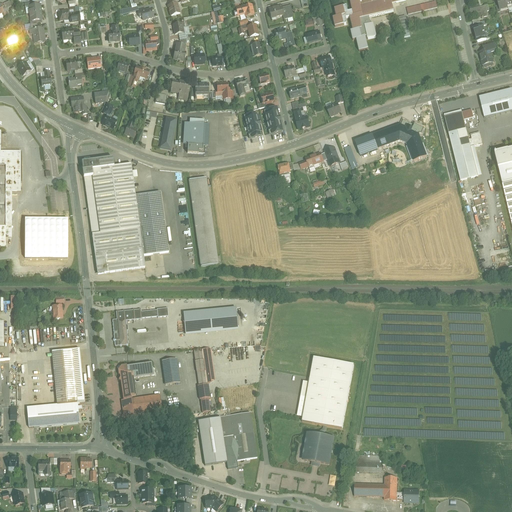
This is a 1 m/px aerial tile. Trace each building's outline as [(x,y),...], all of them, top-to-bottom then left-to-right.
[(307,0),(300,0),(303,8),(309,7),(307,0)] [(349,0),(353,12),(348,13),(347,7),(335,10),(337,18),(333,19),(335,27),(347,25),(346,19),(350,18),(353,31),(351,32),(353,41),(357,40),(359,52),(368,50),(365,38),(367,37),(368,40),(377,38),(373,25),(371,25),(369,18),(394,12),(392,4),(406,1),(405,0),(349,0)] [(505,0),(496,0),(498,6),(500,11),(508,9),(505,0)] [(9,2),(0,6),(2,11),(8,8),(8,9),(11,8),(9,2)] [(436,2),(427,4),(429,11),(437,9),(436,2)] [(177,4),(167,6),(167,7),(168,7),(171,17),(170,17),(171,17),(180,14),(177,4)] [(427,4),(407,9),(408,16),(429,11),(427,4)] [(244,6),(240,7),(236,8),(237,16),(245,14),(246,17),(254,15),(252,5),(244,7),(244,6)] [(34,6),(29,7),(30,15),(41,13),(40,11),(41,11),(40,6),(34,6)] [(283,6),(269,9),(271,19),(283,16),(284,20),(293,18),(291,6),(283,8),(283,6)] [(469,8),(471,14),(480,12),(482,19),(484,19),(483,18),(488,17),(487,12),(489,12),(488,6),(480,8),(479,6),(469,8)] [(151,10),(141,13),(144,22),(153,19),(151,10)] [(68,12),(59,13),(60,22),(64,21),(70,20),(69,15),(68,12)] [(41,13),(30,15),(31,23),(32,22),(42,21),(41,16),(41,13)] [(73,15),(69,15),(70,20),(64,21),(65,24),(70,23),(79,22),(80,22),(79,14),(76,14),(73,15)] [(182,24),(173,26),(175,35),(184,34),(182,24)] [(241,29),(238,30),(240,35),(244,35),(243,29),(247,28),(247,27),(249,27),(248,24),(240,26),(241,29)] [(249,27),(247,27),(247,28),(250,38),(259,36),(256,25),(249,27)] [(479,27),(473,29),(476,38),(478,43),(486,40),(483,27),(483,26),(479,27)] [(118,27),(114,28),(114,33),(109,34),(109,42),(114,42),(120,42),(119,33),(118,27)] [(38,30),(33,31),(35,45),(45,43),(43,29),(38,30)] [(73,30),(61,32),(63,42),(69,41),(74,41),(73,42),(73,44),(74,45),(81,44),(81,43),(79,34),(79,32),(73,32),(73,30)] [(285,30),(275,33),(276,38),(277,41),(287,39),(289,47),(289,48),(295,46),(292,33),(286,34),(285,30)] [(16,44),(13,36),(6,38),(4,32),(1,33),(0,33),(0,42),(3,49),(8,47),(8,48),(11,47),(10,46),(16,44)] [(86,32),(82,33),(79,34),(81,43),(84,42),(88,41),(86,32)] [(319,33),(307,36),(306,36),(308,45),(309,44),(321,41),(322,41),(319,32),(319,33)] [(21,35),(16,37),(20,46),(26,43),(22,34),(21,35)] [(139,36),(129,37),(129,46),(130,46),(130,45),(134,45),(134,46),(139,45),(139,36)] [(158,36),(153,37),(153,36),(151,36),(151,37),(150,37),(151,41),(147,41),(147,43),(145,43),(146,51),(157,50),(156,45),(158,45),(159,44),(159,43),(160,41),(160,40),(158,41),(158,40),(158,37),(158,36)] [(494,42),(487,44),(489,50),(490,50),(490,52),(496,50),(494,42)] [(253,46),(251,46),(252,48),(254,58),(263,56),(260,44),(253,46)] [(179,45),(177,45),(176,51),(175,51),(173,60),(179,61),(179,60),(183,61),(183,62),(184,62),(186,53),(184,53),(185,47),(179,45)] [(489,50),(479,53),(482,66),(493,63),(490,52),(490,50),(489,50)] [(204,55),(199,56),(198,55),(198,57),(194,57),(194,65),(195,65),(204,65),(205,65),(204,55)] [(330,57),(320,60),(322,68),(326,67),(328,72),(326,72),(328,78),(334,76),(333,71),(334,70),(330,57)] [(100,58),(87,60),(88,70),(101,68),(100,58)] [(222,58),(212,59),(212,67),(213,67),(216,67),(222,66),(222,58)] [(76,62),(66,63),(67,72),(74,71),(78,71),(76,62)] [(21,66),(17,68),(17,69),(18,69),(23,76),(22,77),(31,72),(31,71),(26,64),(26,63),(21,66)] [(125,65),(119,63),(117,72),(126,75),(129,65),(125,64),(125,65)] [(318,69),(316,63),(312,64),(315,75),(321,73),(320,69),(318,69)] [(294,67),(284,69),(286,78),(296,76),(294,67)] [(149,72),(137,68),(134,77),(131,76),(128,83),(127,87),(134,89),(137,80),(145,83),(146,80),(147,78),(148,78),(149,75),(148,74),(149,72)] [(49,72),(44,73),(45,79),(41,79),(42,87),(51,86),(49,72)] [(268,74),(258,77),(260,85),(270,83),(268,74)] [(76,80),(68,81),(69,83),(69,84),(69,89),(77,88),(77,86),(82,85),(81,77),(75,78),(76,80)] [(244,80),(235,82),(237,90),(238,90),(243,89),(246,88),(246,87),(249,86),(248,82),(245,83),(244,80)] [(183,82),(178,81),(178,84),(172,83),(171,93),(179,95),(178,101),(187,102),(189,92),(187,92),(188,84),(183,83),(183,82)] [(227,84),(217,85),(218,96),(222,96),(223,100),(231,99),(229,92),(228,93),(227,84)] [(208,85),(195,85),(195,95),(204,95),(204,96),(208,96),(208,93),(208,85)] [(295,89),(289,90),(291,99),(296,99),(295,98),(301,97),(301,95),(307,93),(306,87),(296,90),(295,89)] [(511,90),(511,89),(479,98),(484,118),(511,111),(511,90)] [(102,94),(94,95),(95,105),(105,103),(109,93),(102,94)] [(268,93),(264,94),(264,95),(260,96),(262,104),(266,103),(266,104),(267,104),(271,103),(271,102),(274,101),(273,98),(272,97),(273,96),(272,93),(269,94),(268,93)] [(166,96),(157,94),(155,103),(165,105),(166,96)] [(342,96),(336,97),(337,104),(338,104),(344,103),(342,96)] [(83,98),(71,100),(72,108),(73,108),(74,114),(78,113),(78,114),(82,113),(83,115),(87,115),(86,108),(83,108),(82,107),(84,106),(83,98)] [(337,104),(327,109),(330,118),(335,116),(334,115),(341,112),(338,104),(337,104)] [(277,108),(264,112),(269,135),(283,132),(277,108)] [(472,111),(462,113),(462,114),(464,121),(474,118),(472,111)] [(257,113),(244,116),(249,139),(262,136),(257,113)] [(299,113),(295,114),(296,120),(298,130),(302,129),(306,128),(305,127),(309,126),(307,117),(301,119),(299,113)] [(464,121),(462,114),(445,118),(460,181),(478,177),(471,148),(469,140),(464,121)] [(117,122),(106,117),(103,126),(113,130),(117,122)] [(176,120),(166,118),(160,149),(170,151),(176,120)] [(190,123),(185,123),(183,145),(188,145),(187,154),(204,155),(205,146),(207,146),(209,125),(204,124),(190,123)] [(401,125),(373,136),(373,135),(355,142),(361,157),(378,151),(378,150),(400,142),(407,145),(413,162),(427,157),(419,133),(401,125)] [(132,129),(128,127),(124,135),(134,139),(137,131),(132,129)] [(479,133),(471,135),(472,140),(469,140),(471,148),(482,145),(479,133)] [(0,147),(0,247),(6,247),(6,240),(12,240),(12,192),(21,192),(21,152),(1,152),(1,147),(0,147)] [(351,147),(344,149),(352,170),(358,167),(351,147)] [(340,163),(334,148),(325,152),(326,154),(328,160),(330,167),(340,163)] [(511,149),(495,154),(511,224),(511,149)] [(320,154),(310,157),(311,158),(306,160),(307,161),(309,167),(309,169),(314,167),(314,166),(323,162),(321,155),(320,154)] [(131,165),(114,167),(113,159),(82,163),(83,172),(82,172),(83,179),(84,178),(92,235),(97,275),(145,268),(144,257),(169,253),(160,193),(135,197),(131,165)] [(307,161),(299,164),(301,170),(309,167),(307,161)] [(346,162),(340,165),(342,171),(348,168),(346,162)] [(285,165),(282,166),(278,166),(279,170),(280,177),(284,176),(285,178),(290,177),(290,173),(291,173),(290,171),(289,164),(285,165)] [(206,179),(189,181),(201,268),(218,265),(206,179)] [(326,193),(328,198),(336,195),(334,189),(326,193)] [(68,220),(25,220),(24,259),(68,260),(68,220)] [(183,260),(184,276),(196,276),(195,259),(183,260)] [(61,306),(54,307),(54,311),(53,311),(52,312),(53,314),(53,315),(54,319),(63,318),(62,315),(63,315),(62,312),(62,311),(61,306)] [(135,311),(133,309),(132,311),(125,312),(124,310),(123,312),(118,312),(117,311),(116,312),(116,313),(117,320),(112,320),(114,339),(115,340),(116,342),(115,343),(115,347),(120,346),(121,348),(122,346),(126,346),(127,347),(128,346),(127,331),(126,331),(126,326),(126,321),(133,321),(135,322),(136,320),(140,320),(141,321),(142,320),(142,319),(158,317),(158,318),(159,319),(159,318),(167,317),(168,318),(168,317),(168,309),(167,309),(167,308),(166,309),(158,310),(158,309),(157,310),(157,311),(141,312),(141,310),(140,309),(139,310),(135,311)] [(235,309),(184,315),(186,336),(238,330),(235,309)] [(29,428),(59,426),(79,424),(77,404),(85,403),(80,350),(72,351),(52,353),(57,405),(27,408),(29,428)] [(202,350),(194,350),(195,362),(196,373),(197,373),(199,386),(198,387),(199,400),(200,400),(202,413),(210,412),(209,399),(210,399),(208,385),(207,385),(205,372),(205,371),(203,360),(203,361),(202,350)] [(354,365),(314,358),(302,423),(324,427),(326,427),(342,430),(354,365)] [(177,360),(162,362),(165,386),(180,384),(177,360)] [(151,363),(127,367),(126,366),(121,366),(121,367),(120,367),(118,369),(119,370),(118,370),(119,376),(120,376),(120,378),(119,380),(121,382),(123,401),(131,399),(131,397),(135,397),(136,396),(133,379),(151,376),(150,369),(152,369),(151,363)] [(160,395),(131,399),(133,415),(162,411),(160,395)] [(123,401),(121,401),(123,416),(133,415),(131,399),(123,401)] [(228,470),(238,468),(237,462),(258,459),(251,413),(198,421),(204,465),(227,462),(228,470)] [(364,429),(364,436),(401,437),(401,429),(364,429)] [(320,436),(308,434),(303,460),(314,462),(314,464),(318,465),(318,463),(329,465),(334,438),(322,436),(320,436)] [(383,457),(355,456),(355,469),(383,469),(383,457)] [(12,459),(8,459),(8,468),(18,468),(18,460),(12,460),(12,459)] [(91,460),(85,460),(85,459),(80,459),(80,469),(85,469),(85,468),(92,468),(91,460)] [(70,461),(60,461),(60,469),(60,475),(67,475),(67,470),(70,470),(70,461)] [(49,463),(38,463),(38,472),(45,472),(45,476),(49,476),(49,465),(49,463)] [(146,473),(138,473),(139,484),(147,483),(146,473)] [(115,475),(107,475),(107,483),(115,483),(115,475)] [(397,478),(385,478),(385,486),(384,498),(384,501),(397,501),(397,493),(397,478)] [(127,481),(117,481),(117,490),(128,490),(127,481)] [(385,486),(355,485),(354,497),(384,498),(385,486)] [(419,491),(409,491),(409,492),(405,492),(404,501),(404,503),(419,504),(419,491)] [(73,492),(63,492),(64,496),(59,497),(61,504),(61,510),(71,509),(69,498),(74,497),(73,492)] [(22,493),(13,496),(15,506),(25,504),(23,497),(22,498),(21,494),(22,494),(22,493)] [(92,493),(80,495),(82,508),(94,506),(93,501),(91,501),(90,497),(92,496),(92,493)] [(51,494),(42,495),(43,506),(55,505),(53,494),(51,494)] [(127,505),(127,496),(119,496),(116,496),(116,498),(117,505),(127,505)] [(206,508),(210,508),(214,509),(217,511),(223,504),(216,497),(204,498),(206,508)]
